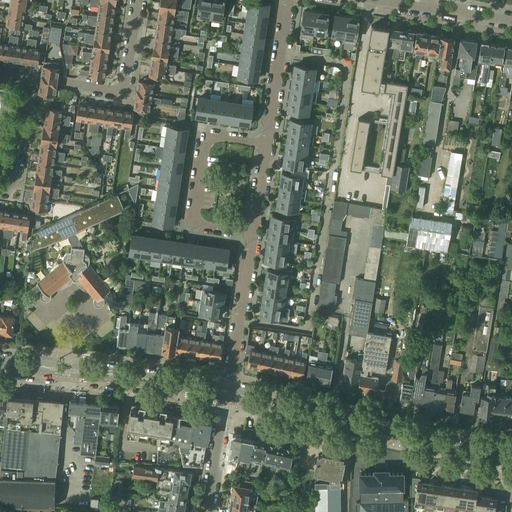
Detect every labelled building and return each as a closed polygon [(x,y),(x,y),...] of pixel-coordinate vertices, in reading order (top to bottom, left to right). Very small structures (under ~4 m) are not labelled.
[(26,5),(27,0),(24,0),(10,0),(10,6),(35,10),(35,6),(26,5)] [(199,0),(197,17),(209,18),(211,0),(199,0)] [(211,0),(209,18),(222,20),(224,0),(211,0)] [(99,7),(99,11),(114,13),(116,5),(91,1),(90,5),(99,7)] [(267,15),(268,4),(250,1),(249,12),(267,15)] [(176,10),(176,5),(160,3),(159,12),(188,16),(189,12),(176,10)] [(10,6),(8,16),(24,18),(25,14),(34,15),(35,10),(10,6)] [(309,11),(304,10),(300,36),(313,38),(316,12),(315,12),(315,11),(309,10),(309,11)] [(113,23),(114,13),(99,11),(98,16),(89,15),(88,19),(113,23)] [(318,12),(316,12),(313,38),(314,34),(325,36),(329,14),(324,13),(324,12),(318,11),(318,12)] [(188,16),(159,12),(160,12),(158,21),(173,23),(174,19),(188,21),(188,16)] [(265,25),(267,15),(249,12),(247,23),(265,25)] [(346,17),(346,15),(340,14),(340,16),(335,15),(331,37),(343,39),(347,17),(346,17)] [(23,23),(24,18),(8,16),(7,25),(25,28),(30,29),(32,29),(32,24),(23,23)] [(347,17),(343,39),(343,43),(355,45),(359,19),(354,18),(354,17),(348,16),(348,17),(347,17)] [(97,25),(96,29),(112,32),(113,23),(88,19),(88,24),(97,25)] [(173,28),(173,23),(158,21),(157,30),(181,34),(186,34),(186,30),(173,28)] [(263,36),(265,25),(247,23),(245,33),(263,36)] [(371,25),(361,88),(379,91),(379,89),(394,92),(381,173),(392,175),(408,84),(381,80),(389,28),(371,25)] [(48,41),(59,43),(62,28),(51,26),(48,41)] [(396,27),(394,29),(391,28),(388,45),(394,46),(392,57),(398,58),(403,30),(400,29),(399,28),(396,27)] [(110,41),(112,32),(96,29),(95,34),(86,33),(86,37),(110,41)] [(404,59),(406,48),(412,49),(415,32),(413,32),(412,30),(409,29),(407,31),(403,30),(398,58),(404,59)] [(157,30),(155,39),(170,41),(171,37),(181,38),(181,34),(157,30)] [(423,33),(420,33),(417,32),(412,61),(418,62),(420,51),(431,53),(432,45),(427,44),(429,34),(427,34),(426,32),(424,32),(423,33)] [(262,47),(263,36),(245,33),(244,44),(262,47)] [(440,36),(429,34),(427,44),(432,45),(431,53),(437,54),(440,36)] [(8,45),(4,44),(1,59),(10,61),(14,36),(10,35),(8,45)] [(449,73),(455,38),(447,37),(446,35),(444,35),(442,36),(440,36),(437,54),(443,55),(441,67),(445,68),(444,72),(449,73)] [(19,37),(14,36),(10,61),(19,62),(22,47),(17,46),(19,37)] [(94,43),(93,48),(110,50),(111,41),(110,41),(86,37),(85,42),(94,43)] [(23,38),(22,47),(19,62),(26,63),(29,48),(30,39),(23,38)] [(477,41),(476,41),(477,39),(469,38),(469,40),(461,38),(458,54),(462,55),(460,69),(456,69),(452,87),(459,88),(461,77),(475,79),(477,65),(471,64),(472,58),(474,59),(477,41)] [(30,39),(29,48),(26,63),(38,65),(41,50),(35,49),(37,40),(32,39),(30,39)] [(170,46),(170,41),(155,39),(154,48),(154,47),(154,48),(178,52),(179,48),(170,46)] [(478,59),(478,62),(484,63),(481,81),(487,82),(488,78),(489,68),(490,63),(493,43),(488,43),(488,41),(484,40),(482,42),(481,42),(478,59)] [(493,43),(490,63),(496,64),(496,62),(503,63),(506,45),(504,45),(504,43),(500,42),(498,44),(493,43)] [(260,58),(262,47),(244,44),(242,55),(260,58)] [(507,72),(511,72),(511,46),(507,46),(503,71),(502,71),(499,86),(504,86),(507,72)] [(109,51),(110,50),(93,48),(93,52),(84,51),(83,55),(108,59),(109,51)] [(154,48),(152,57),(168,59),(168,55),(178,57),(178,52),(154,48)] [(92,61),(91,66),(106,68),(108,59),(83,55),(82,60),(92,61)] [(258,69),(260,58),(242,55),(240,66),(258,69)] [(168,59),(152,57),(152,58),(151,66),(176,70),(176,66),(167,64),(168,59)] [(59,63),(44,61),(41,81),(39,94),(44,94),(43,98),(53,100),(54,96),(55,96),(57,84),(58,77),(59,67),(58,67),(59,63)] [(295,65),(294,77),(317,80),(319,68),(295,65)] [(80,74),(89,75),(105,78),(106,68),(91,66),(90,71),(81,69),(80,74)] [(176,70),(151,66),(150,76),(165,78),(166,73),(175,74),(176,70)] [(257,79),(258,69),(240,66),(239,77),(257,79)] [(144,82),(139,81),(137,90),(152,92),(154,83),(153,83),(154,79),(144,77),(144,82)] [(317,81),(317,80),(294,77),(292,88),(311,91),(313,80),(317,81)] [(430,100),(441,101),(446,87),(432,85),(430,100)] [(311,91),(292,88),(290,99),(310,102),(315,103),(317,92),(311,91)] [(152,97),(152,92),(137,90),(135,99),(136,100),(151,102),(160,103),(161,99),(152,97)] [(209,99),(207,117),(217,119),(220,101),(221,95),(210,94),(209,99)] [(180,107),(187,108),(188,98),(182,97),(180,107)] [(198,97),(196,116),(207,117),(209,99),(198,97)] [(242,104),(239,122),(250,124),(253,106),(254,100),(243,98),(242,104)] [(308,114),(310,102),(290,99),(288,111),(308,114)] [(136,100),(135,107),(134,109),(139,109),(138,114),(148,115),(149,111),(151,102),(136,100)] [(430,100),(423,142),(434,143),(441,101),(430,100)] [(220,101),(217,119),(228,121),(231,102),(220,101)] [(231,102),(228,121),(239,122),(242,104),(231,102)] [(81,120),(86,121),(88,105),(79,104),(74,128),(80,129),(81,120)] [(89,131),(93,131),(97,107),(88,105),(86,121),(90,121),(89,131)] [(99,123),(104,124),(106,108),(97,107),(93,131),(93,135),(97,136),(99,123)] [(187,108),(180,107),(178,120),(184,121),(186,112),(187,108)] [(47,108),(45,117),(70,121),(71,116),(61,115),(62,110),(47,108)] [(107,134),(111,134),(115,110),(106,108),(104,124),(108,124),(107,134)] [(117,126),(122,127),(124,111),(115,110),(111,134),(116,135),(117,126)] [(134,113),(124,111),(122,127),(126,127),(125,137),(130,138),(134,113)] [(69,125),(70,121),(45,117),(44,126),(59,128),(60,124),(69,125)] [(358,118),(350,168),(361,170),(370,120),(358,118)] [(291,119),(289,131),(313,135),(314,123),(291,119)] [(449,119),(448,131),(459,132),(460,120),(449,119)] [(59,128),(44,126),(43,126),(42,134),(67,138),(67,139),(70,139),(71,135),(59,133),(59,128)] [(187,128),(174,126),(169,126),(167,136),(185,139),(187,128)] [(288,142),(311,146),(311,145),(311,146),(313,144),(314,137),(313,135),(289,131),(288,142)] [(489,156),(501,157),(503,132),(491,131),(489,156)] [(67,138),(42,134),(41,144),(57,146),(57,142),(67,143),(67,139),(67,138)] [(167,136),(165,147),(184,150),(185,139),(167,136)] [(286,154),(309,157),(311,146),(288,142),(286,154)] [(56,151),(57,146),(41,144),(40,145),(41,145),(40,154),(64,158),(65,153),(56,151)] [(164,158),(182,161),(184,150),(165,147),(164,158)] [(406,148),(398,147),(391,191),(393,191),(394,189),(406,191),(410,166),(403,164),(406,148)] [(450,151),(440,210),(453,212),(463,153),(450,151)] [(64,162),(64,158),(40,154),(38,162),(54,165),(54,160),(64,162)] [(286,154),(284,165),(296,167),(307,169),(309,157),(286,154)] [(432,157),(421,155),(418,175),(428,177),(432,157)] [(164,158),(162,169),(180,171),(182,161),(164,158)] [(36,171),(61,175),(62,171),(53,169),(54,165),(38,162),(37,171),(36,171)] [(283,173),(281,185),(304,189),(306,177),(308,178),(309,169),(307,169),(296,167),(294,175),(283,173)] [(160,179),(179,182),(180,171),(162,169),(160,179)] [(61,180),(61,175),(36,171),(35,180),(51,183),(51,178),(61,180)] [(160,179),(159,190),(177,193),(179,182),(160,179)] [(33,189),(59,193),(60,184),(51,183),(35,180),(33,189)] [(139,184),(128,188),(135,204),(139,184)] [(281,185),(279,196),(299,199),(305,200),(306,189),(304,189),(281,185)] [(419,186),(416,206),(422,207),(425,187),(419,186)] [(58,198),(59,193),(33,189),(34,189),(33,198),(48,200),(49,196),(58,198)] [(157,201),(175,204),(177,193),(159,190),(157,201)] [(51,294),(72,277),(73,280),(73,281),(75,281),(75,280),(78,278),(94,298),(94,299),(94,300),(94,301),(94,302),(94,303),(95,304),(96,305),(98,306),(99,306),(100,306),(101,306),(102,305),(103,305),(103,304),(104,304),(104,303),(104,302),(104,301),(104,300),(104,299),(104,298),(103,297),(110,290),(89,264),(89,262),(89,261),(90,261),(90,260),(89,259),(89,258),(89,257),(88,257),(88,256),(87,255),(86,254),(85,254),(84,253),(84,248),(75,229),(123,206),(118,193),(34,233),(31,250),(66,234),(72,247),(71,247),(71,252),(70,252),(69,252),(68,253),(67,253),(66,254),(65,255),(64,256),(64,257),(64,258),(64,259),(64,260),(64,261),(37,282),(43,291),(42,292),(41,293),(41,294),(41,295),(40,295),(41,296),(41,297),(41,298),(42,299),(42,300),(43,300),(44,301),(45,301),(46,301),(47,301),(48,300),(49,300),(50,299),(51,298),(51,297),(51,296),(51,295),(51,294)] [(279,197),(277,208),(284,209),(297,211),(299,200),(299,199),(279,196),(279,197)] [(48,200),(33,198),(31,208),(36,209),(46,211),(46,210),(48,200)] [(157,201),(155,212),(174,214),(175,204),(157,201)] [(343,220),(346,215),(348,203),(335,201),(332,219),(343,220)] [(355,204),(348,203),(346,215),(352,216),(352,217),(353,217),(355,204)] [(353,217),(359,218),(361,205),(355,204),(353,217)] [(368,206),(361,205),(359,218),(364,219),(364,217),(366,218),(368,206)] [(374,207),(368,206),(366,218),(369,218),(370,217),(372,220),(374,207)] [(374,222),(385,224),(388,209),(374,207),(372,220),(374,222)] [(271,225),(271,227),(294,230),(294,229),(296,219),(297,211),(284,209),(282,217),(272,215),(271,225)] [(3,237),(8,237),(12,213),(3,211),(0,227),(5,228),(3,237)] [(172,225),(174,214),(155,212),(154,223),(172,225)] [(13,229),(18,230),(21,214),(12,213),(8,237),(12,238),(13,229)] [(30,216),(21,214),(18,230),(22,231),(21,240),(26,240),(30,216)] [(411,216),(407,245),(446,252),(451,222),(411,216)] [(500,217),(494,256),(501,258),(507,218),(500,217)] [(269,236),(269,238),(292,242),(293,239),(294,230),(271,227),(269,236)] [(330,235),(347,238),(348,232),(341,231),(331,230),(330,235)] [(143,236),(132,234),(129,257),(140,258),(143,236)] [(346,244),(347,238),(330,235),(329,241),(346,244)] [(154,238),(146,236),(143,236),(140,258),(151,260),(154,238)] [(165,239),(154,238),(151,260),(161,262),(165,239)] [(268,246),(267,249),(290,253),(291,250),(292,242),(269,238),(268,246)] [(175,241),(165,239),(161,262),(172,263),(175,241)] [(175,241),(172,263),(183,265),(186,243),(175,241)] [(345,249),(346,244),(329,241),(328,247),(336,248),(345,249)] [(450,242),(449,251),(457,252),(458,243),(450,242)] [(183,265),(184,261),(193,262),(193,266),(197,244),(186,243),(183,265)] [(207,246),(197,244),(193,266),(204,268),(207,246)] [(204,268),(205,264),(215,266),(218,248),(207,246),(204,268)] [(335,254),(336,248),(328,247),(323,281),(331,282),(332,276),(333,271),(334,265),(334,259),(335,254)] [(215,264),(215,266),(226,267),(232,268),(234,260),(234,256),(228,255),(229,249),(218,248),(215,264)] [(267,249),(265,261),(289,265),(290,253),(267,249)] [(511,269),(511,257),(510,257),(505,257),(503,268),(511,269)] [(511,271),(511,269),(503,268),(502,279),(510,281),(511,274),(511,271)] [(268,270),(266,281),(290,285),(291,273),(268,270)] [(375,291),(376,281),(364,279),(356,277),(354,287),(375,291)] [(133,291),(135,280),(126,278),(124,290),(133,291)] [(508,291),(510,281),(502,279),(500,290),(506,291),(508,291)] [(138,286),(144,287),(145,281),(135,280),(133,289),(138,290),(138,286)] [(265,292),(265,293),(288,296),(284,295),(286,285),(290,285),(266,281),(266,282),(265,292)] [(337,283),(331,282),(323,281),(321,292),(335,295),(337,283)] [(180,292),(179,301),(184,302),(186,287),(174,286),(173,291),(180,292)] [(352,297),(355,298),(364,299),(364,300),(373,301),(375,291),(354,287),(352,297)] [(202,288),(201,301),(222,304),(223,303),(224,303),(225,297),(223,297),(224,292),(202,288)] [(319,303),(334,305),(336,306),(338,295),(335,295),(321,292),(319,303)] [(265,293),(263,304),(286,307),(288,296),(265,293)] [(484,366),(495,299),(481,297),(479,305),(472,348),(476,349),(475,354),(472,353),(470,364),(484,366)] [(368,332),(373,301),(364,300),(364,299),(355,298),(353,310),(351,310),(350,315),(352,315),(349,334),(367,337),(368,332)] [(201,301),(199,313),(220,316),(221,311),(223,311),(224,305),(222,305),(222,304),(201,301)] [(332,314),(334,305),(319,303),(318,311),(332,314)] [(263,304),(261,316),(267,317),(267,321),(276,322),(277,318),(280,319),(281,318),(287,319),(288,308),(286,307),(263,304)] [(147,332),(145,349),(154,350),(158,320),(159,315),(159,314),(159,313),(150,311),(150,314),(147,332)] [(154,350),(163,351),(167,321),(167,315),(159,314),(159,315),(158,320),(154,350)] [(167,315),(167,321),(163,351),(175,353),(180,330),(176,329),(177,321),(176,321),(176,317),(167,315)] [(14,317),(3,316),(2,334),(12,334),(17,334),(17,327),(18,320),(14,320),(14,317)] [(121,316),(117,345),(118,345),(119,347),(122,347),(123,346),(128,346),(130,323),(130,322),(126,322),(127,316),(121,316)] [(338,326),(339,318),(329,316),(327,323),(338,326)] [(175,353),(187,355),(190,338),(183,336),(186,319),(182,319),(180,328),(180,330),(175,353)] [(198,357),(209,359),(212,342),(205,340),(209,321),(204,320),(204,322),(203,326),(202,332),(198,357)] [(139,324),(136,348),(137,348),(138,349),(141,350),(142,348),(145,349),(147,332),(143,331),(144,322),(139,321),(139,324)] [(130,323),(128,346),(130,347),(131,348),(134,349),(135,347),(136,348),(139,324),(134,323),(130,323)] [(197,339),(190,338),(187,355),(198,357),(202,332),(203,326),(197,324),(196,330),(198,331),(197,339)] [(362,368),(358,389),(365,391),(366,393),(369,394),(371,393),(371,392),(376,393),(376,395),(378,395),(380,388),(377,388),(379,377),(370,376),(371,370),(385,373),(391,333),(386,332),(386,335),(368,332),(367,337),(364,356),(362,368)] [(209,359),(220,361),(223,344),(224,336),(220,335),(219,343),(212,342),(209,359)] [(499,339),(492,337),(490,348),(497,349),(499,339)] [(424,384),(421,403),(420,404),(426,405),(428,404),(432,404),(435,386),(437,374),(437,370),(442,345),(434,343),(429,370),(433,371),(432,380),(429,379),(428,385),(424,384)] [(248,344),(246,353),(250,354),(247,367),(258,369),(262,352),(253,350),(254,346),(248,344)] [(262,352),(258,369),(271,372),(274,355),(276,347),(271,346),(269,352),(269,353),(262,352)] [(274,355),(271,372),(282,374),(286,357),(280,356),(280,354),(281,348),(276,347),(274,355)] [(490,348),(488,360),(495,361),(497,349),(490,348)] [(286,357),(282,374),(292,376),(296,359),(290,358),(291,357),(292,350),(288,349),(286,357)] [(309,362),(306,379),(307,379),(308,381),(311,381),(312,380),(318,382),(323,352),(318,351),(316,363),(309,362)] [(296,359),(292,376),(303,378),(307,361),(308,353),(303,352),(302,358),(301,360),(296,359)] [(323,352),(318,382),(324,383),(325,384),(328,385),(329,384),(330,384),(333,366),(326,365),(328,353),(323,352)] [(358,389),(362,368),(364,356),(359,355),(358,360),(346,358),(342,380),(341,380),(341,384),(342,385),(341,387),(358,389)] [(385,394),(400,397),(403,380),(400,380),(404,362),(394,360),(391,379),(386,384),(386,389),(385,394)] [(486,360),(485,369),(497,371),(498,362),(488,361),(486,360)] [(409,381),(403,380),(400,397),(400,400),(406,401),(406,399),(411,400),(415,374),(416,364),(410,363),(408,376),(410,376),(409,381)] [(415,374),(411,400),(415,401),(416,404),(420,404),(421,403),(424,384),(427,367),(422,366),(423,372),(419,377),(415,374)] [(435,386),(432,404),(436,405),(435,408),(441,409),(442,407),(445,389),(439,388),(440,382),(442,382),(444,371),(437,370),(437,374),(435,386)] [(447,379),(445,389),(442,407),(446,407),(446,410),(452,411),(452,409),(453,409),(456,391),(451,390),(452,380),(447,379)] [(475,399),(478,400),(480,385),(471,384),(470,393),(462,392),(459,409),(460,410),(462,411),(465,412),(467,411),(473,412),(475,399)] [(481,394),(479,413),(480,413),(481,414),(485,415),(487,414),(492,414),(494,395),(496,385),(488,384),(487,388),(482,388),(481,394)] [(0,467),(0,505),(53,508),(55,480),(57,464),(59,445),(59,441),(63,401),(41,399),(38,432),(29,431),(33,398),(7,395),(5,423),(0,464),(0,467)] [(494,395),(492,414),(493,414),(495,415),(498,416),(500,414),(504,415),(506,397),(494,395)] [(41,399),(33,398),(29,431),(38,432),(41,399)] [(71,400),(71,401),(69,401),(68,414),(76,414),(74,442),(81,443),(86,403),(76,402),(76,400),(71,400)] [(99,421),(100,416),(102,404),(100,404),(100,403),(95,402),(95,404),(86,403),(81,443),(80,454),(96,455),(99,421)] [(107,433),(110,405),(102,404),(100,416),(99,421),(104,422),(104,425),(103,424),(102,432),(107,433)] [(119,406),(110,405),(107,433),(107,439),(114,439),(116,423),(117,423),(119,406)] [(131,406),(127,436),(170,443),(171,435),(174,416),(175,413),(160,410),(160,413),(145,411),(146,408),(131,406)] [(174,416),(171,435),(177,436),(178,439),(190,441),(194,419),(180,417),(174,416)] [(190,441),(178,439),(183,465),(202,467),(203,464),(206,444),(210,422),(194,419),(190,441)] [(231,438),(227,462),(238,464),(239,456),(243,440),(241,440),(240,438),(236,437),(235,439),(231,438)] [(238,464),(237,467),(248,470),(249,469),(249,468),(249,466),(254,443),(251,442),(250,440),(246,439),(245,441),(243,440),(239,456),(238,464)] [(249,466),(249,468),(254,469),(255,465),(262,466),(262,463),(263,461),(266,445),(265,445),(266,444),(263,441),(258,443),(254,443),(249,466)] [(268,445),(265,461),(271,462),(269,476),(272,480),(274,481),(276,470),(281,448),(275,447),(274,444),(271,444),(269,446),(268,445)] [(281,448),(276,470),(280,471),(281,466),(283,467),(283,465),(290,467),(294,451),(292,450),(291,448),(288,447),(286,449),(281,448)] [(102,451),(101,456),(96,455),(95,463),(104,464),(105,456),(105,451),(102,451)] [(318,454),(314,472),(314,511),(340,511),(340,479),(344,459),(318,454)] [(168,479),(171,479),(172,479),(189,482),(190,482),(190,479),(192,478),(193,475),(191,474),(191,471),(175,468),(175,469),(168,468),(168,469),(159,467),(158,469),(134,466),(132,475),(163,480),(168,479)] [(360,504),(355,504),(355,511),(407,511),(407,500),(403,500),(403,493),(403,474),(368,475),(367,474),(362,474),(362,475),(360,475),(360,494),(360,501),(360,504)] [(414,507),(424,509),(424,506),(427,483),(418,482),(418,478),(412,477),(412,493),(416,494),(414,507)] [(189,483),(189,482),(172,479),(171,479),(168,479),(163,480),(157,479),(156,487),(187,492),(188,488),(190,487),(190,484),(189,483)] [(232,487),(231,490),(232,492),(231,497),(257,502),(260,483),(258,483),(241,480),(240,486),(234,485),(233,486),(232,487)] [(427,483),(424,506),(424,509),(424,510),(434,511),(435,507),(438,485),(427,483)] [(435,507),(441,508),(440,511),(444,511),(447,486),(438,485),(435,507)] [(457,488),(447,486),(444,511),(447,511),(448,509),(454,510),(457,488)] [(169,495),(168,500),(185,503),(185,502),(187,502),(188,499),(186,497),(187,492),(156,487),(155,492),(169,495)] [(463,511),(467,489),(457,488),(454,510),(460,511),(459,511),(463,511)] [(473,511),(476,490),(467,489),(463,511),(473,511)] [(478,491),(476,490),(473,511),(483,511),(486,497),(477,496),(478,491)] [(99,498),(92,497),(91,506),(98,507),(99,498)] [(115,509),(129,510),(130,498),(116,497),(115,509)] [(229,504),(228,507),(230,509),(229,510),(235,511),(247,511),(248,506),(256,507),(256,505),(257,502),(231,497),(231,502),(229,504)] [(496,499),(486,497),(483,511),(494,511),(495,510),(498,511),(499,504),(496,504),(496,499)] [(152,511),(158,511),(183,511),(184,509),(186,509),(187,506),(185,504),(185,503),(168,500),(167,506),(153,504),(152,511)]
